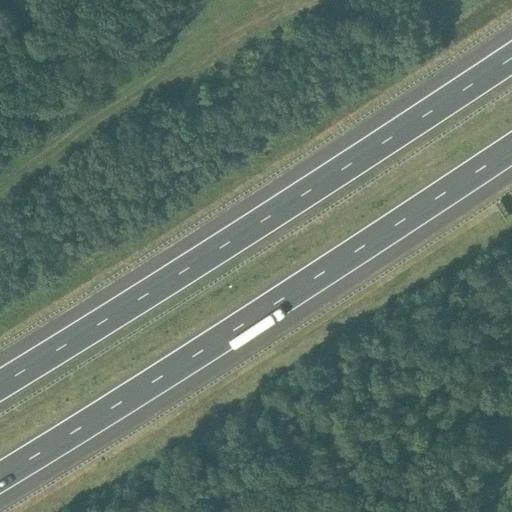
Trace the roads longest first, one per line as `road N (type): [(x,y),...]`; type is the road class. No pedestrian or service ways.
road 1 (motorway): [(511,50),(0,376)]
road 2 (motorway): [(0,481),(511,159)]
